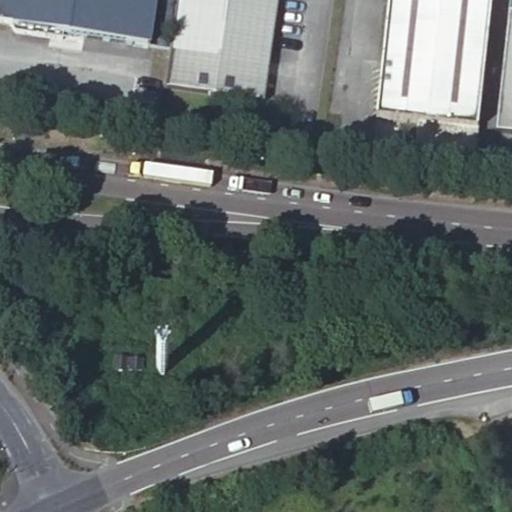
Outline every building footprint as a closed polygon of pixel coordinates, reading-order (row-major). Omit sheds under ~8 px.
[(0,0),(0,18),(15,35),(62,42),(63,35),(150,47),(156,0),(0,0)] [(177,0),(165,87),(267,101),(280,0),(177,0)] [(493,0),(391,0),(378,117),(479,129),(493,0)] [(511,11),(510,11),(496,131),(511,132),(511,11)] [(176,300),(178,286),(147,282),(145,296),(176,300)]
